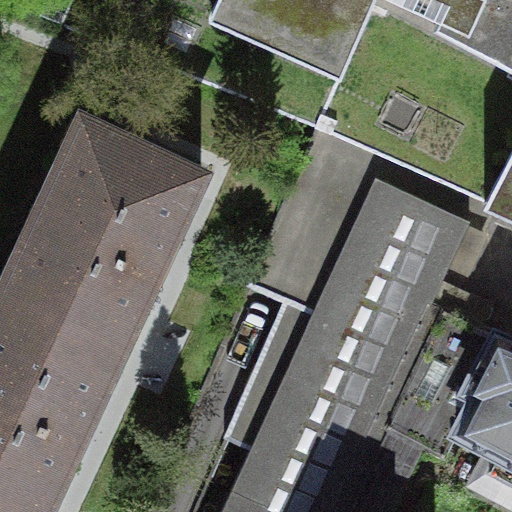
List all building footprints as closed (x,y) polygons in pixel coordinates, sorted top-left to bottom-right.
[(215,0),(209,16),(332,70),(348,34),(355,38),(372,0),(215,0)] [(511,0),(409,0),(439,16),(434,25),(511,66),(511,152),(484,205),(511,217),(511,0)] [(81,121),(5,285),(121,340),(161,255),(200,170),(83,116),(81,120),(81,121)] [(217,511),(389,511),(420,447),(382,429),(439,310),(428,304),(466,223),(377,181),(313,317),(284,303),(221,437),(237,444),(247,449),(217,511)] [(83,423),(121,340),(5,285),(0,294),(0,485),(44,506),(83,423)] [(511,339),(439,310),(382,429),(420,447),(442,458),(457,431),(489,448),(471,484),(511,505),(511,339)] [(0,511),(41,511),(44,506),(0,485),(0,511)]
